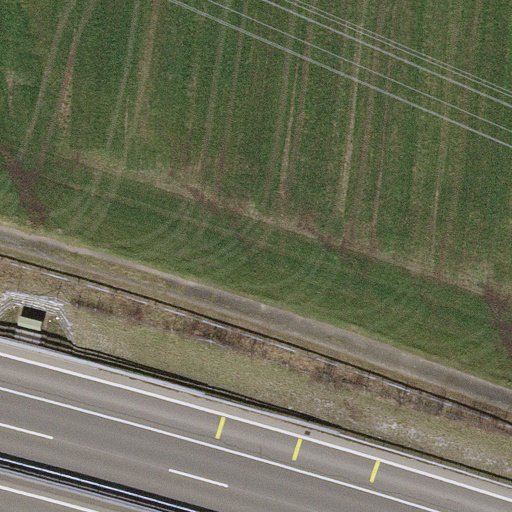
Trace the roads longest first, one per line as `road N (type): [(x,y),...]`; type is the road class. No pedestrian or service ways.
road 1 (track): [(511,403),(332,337),(0,234)]
road 2 (motorway): [(317,511),(0,424)]
